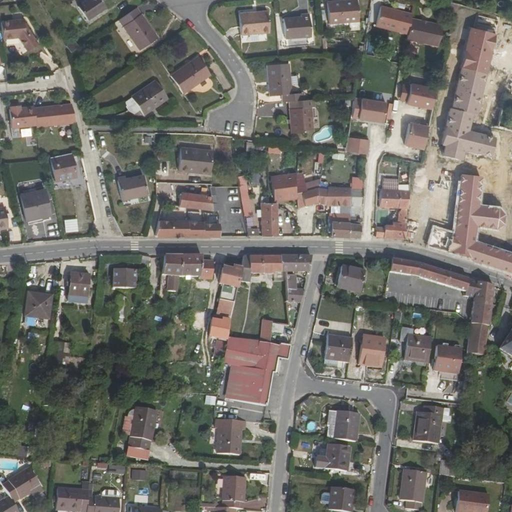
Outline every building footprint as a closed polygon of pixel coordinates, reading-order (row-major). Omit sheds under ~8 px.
[(88,20),(105,8),(100,0),(86,0),(78,6),(88,20)] [(328,24),(358,21),(356,0),(349,0),(327,2),(328,24)] [(457,13),(459,5),(445,2),(444,1),(442,10),(457,13)] [(136,8),(117,21),(138,50),(157,37),(136,8)] [(401,13),(380,8),(375,27),(397,32),(401,13)] [(266,12),(252,13),(252,16),(239,17),(240,35),(268,33),(266,12)] [(310,37),(308,14),(300,14),(300,17),(283,18),(284,39),(310,37)] [(2,22),(5,39),(21,37),(32,45),(39,34),(25,22),(25,21),(17,22),(17,20),(2,22)] [(442,27),(430,25),(430,29),(420,27),(421,23),(410,20),(406,41),(415,43),(417,45),(421,46),(423,45),(438,48),(442,27)] [(39,34),(32,45),(34,47),(42,36),(39,34)] [(507,76),(510,77),(511,67),(511,60),(464,48),(462,59),(470,62),(469,66),(498,74),(507,76)] [(183,93),(210,75),(197,56),(170,75),(183,93)] [(280,95),(280,103),(288,102),(304,101),(304,93),(291,94),(288,64),(266,66),(269,96),(280,95)] [(504,91),(507,76),(498,74),(494,89),(504,91)] [(462,80),(439,75),(437,88),(432,110),(428,126),(428,127),(451,132),(462,80)] [(167,98),(155,80),(131,96),(144,115),(167,98)] [(432,110),(437,88),(412,82),(407,104),(432,110)] [(304,101),(288,102),(291,134),(312,132),(310,100),(304,101)] [(380,124),(383,104),(358,100),(355,120),(380,124)] [(471,138),(490,142),(511,147),(511,129),(497,127),(499,120),(501,109),(480,104),(471,138)] [(37,127),(36,109),(36,106),(21,107),(21,105),(12,105),(12,108),(10,108),(11,128),(37,127)] [(76,125),(73,106),(36,109),(37,127),(37,128),(76,125)] [(423,150),(428,127),(428,126),(420,124),(419,127),(416,127),(415,125),(409,124),(404,145),(423,150)] [(362,155),(365,140),(345,138),(343,152),(362,155)] [(268,143),(267,152),(298,155),(298,153),(298,147),(268,143)] [(178,171),(191,172),(192,169),(198,170),(197,173),(211,174),(213,151),(180,147),(178,171)] [(324,150),(311,148),(310,153),(317,154),(315,173),(320,174),(324,150)] [(76,179),(71,153),(50,158),(55,183),(76,179)] [(315,203),(327,204),(327,188),(319,187),(319,182),(320,179),(303,183),(302,173),(296,174),(295,185),(297,199),(298,209),(315,203)] [(274,202),(297,199),(295,185),(296,174),(270,178),(272,189),(274,202)] [(479,176),(461,175),(457,211),(454,235),(452,253),(511,272),(511,253),(485,246),(473,243),(474,238),(484,239),(484,234),(486,228),(498,230),(505,224),(505,215),(500,208),(502,182),(479,176)] [(122,199),(144,195),(141,177),(124,181),(123,176),(117,177),(122,199)] [(340,206),(350,206),(350,188),(327,186),(327,188),(327,204),(327,206),(340,206)] [(398,220),(405,222),(408,187),(397,186),(397,190),(399,190),(398,208),(401,208),(398,220)] [(350,206),(361,206),(361,188),(350,188),(350,206)] [(25,221),(42,217),(50,215),(45,190),(19,196),(25,221)] [(379,207),(398,208),(399,190),(397,190),(380,190),(379,207)] [(179,207),(191,208),(212,211),(212,203),(211,196),(181,192),(179,207)] [(262,236),(278,236),(277,205),(277,203),(270,203),(260,203),(262,236)] [(454,235),(457,211),(447,210),(444,233),(454,235)] [(330,236),(348,237),(349,222),(344,222),(345,213),(341,213),(331,213),(330,236)] [(154,236),(155,237),(214,236),(218,236),(218,224),(202,224),(202,223),(187,223),(187,221),(158,221),(154,236)] [(360,237),(360,235),(360,224),(349,222),(348,237),(360,237)] [(384,237),(404,239),(405,223),(392,222),(391,225),(385,225),(385,227),(384,237)] [(377,237),(384,237),(385,227),(377,226),(377,237)] [(159,290),(175,292),(176,277),(179,256),(163,256),(162,260),(162,266),(159,290)] [(214,278),(214,262),(204,262),(204,263),(200,263),(200,256),(179,256),(176,277),(214,278)] [(280,272),(279,257),(242,257),(241,263),(240,268),(237,282),(248,283),(249,274),(273,274),(273,272),(280,272)] [(284,272),(306,272),(310,257),(279,257),(280,272),(284,272)] [(413,263),(390,259),(388,271),(410,276),(413,263)] [(137,271),(146,273),(147,261),(139,260),(137,271)] [(475,281),(424,265),(420,279),(466,292),(465,296),(473,297),(475,281)] [(230,320),(237,282),(240,268),(233,266),(232,269),(222,267),(219,283),(223,284),(216,317),(230,320)] [(363,272),(341,267),(337,287),(359,292),(363,272)] [(113,287),(132,287),(133,273),(114,272),(113,287)] [(88,275),(69,274),(67,296),(86,298),(88,275)] [(285,303),(299,303),(302,290),(295,290),(294,276),(284,276),(285,290),(285,301),(285,303)] [(475,281),(473,297),(470,323),(488,325),(488,323),(493,288),(493,286),(475,281)] [(276,301),(285,301),(285,290),(276,290),(276,301)] [(49,298),(27,295),(24,317),(46,319),(49,298)] [(122,322),(123,297),(117,297),(115,322),(122,322)] [(262,321),(259,342),(267,343),(269,332),(270,324),(270,322),(262,321)] [(488,325),(470,323),(467,353),(484,355),(488,325)] [(277,334),(279,334),(281,326),(270,324),(269,332),(277,334)] [(404,360),(427,364),(430,337),(412,335),(413,329),(401,328),(399,341),(406,342),(404,360)] [(511,328),(498,350),(511,358),(511,328)] [(276,344),(277,334),(269,332),(267,343),(276,344)] [(337,362),(349,363),(352,338),(327,335),(324,360),(324,365),(337,367),(337,362)] [(274,373),(276,358),(279,345),(277,344),(277,346),(259,343),(259,342),(226,338),(222,364),(235,367),(229,400),(265,406),(270,373),(274,373)] [(222,357),(225,342),(216,341),(213,355),(222,357)] [(69,344),(52,342),(50,364),(67,365),(69,344)] [(276,358),(285,360),(288,346),(279,345),(276,358)] [(383,348),(361,345),(358,365),(380,368),(383,348)] [(460,349),(437,346),(433,371),(457,375),(460,349)] [(204,404),(215,405),(215,396),(205,396),(204,404)] [(127,447),(148,451),(156,412),(135,408),(127,447)] [(438,444),(440,421),(441,416),(448,416),(449,410),(433,408),(432,414),(417,412),(413,441),(438,444)] [(333,439),(355,442),(358,415),(329,411),(327,428),(334,429),(333,439)] [(244,430),(244,421),(213,419),(213,428),(217,429),(216,454),(239,455),(240,430),(244,430)] [(327,428),(325,438),(333,439),(334,429),(327,428)] [(324,469),(346,471),(349,448),(327,445),(324,469)] [(439,475),(454,476),(455,462),(441,460),(440,468),(439,475)] [(108,473),(123,475),(124,466),(109,465),(108,473)] [(405,509),(420,511),(425,473),(415,471),(415,467),(409,466),(408,471),(404,470),(400,500),(406,501),(405,509)] [(28,468),(0,485),(7,496),(12,504),(29,493),(39,486),(28,468)] [(131,470),(131,480),(146,481),(146,470),(131,470)] [(236,509),(242,510),(244,479),(222,477),(220,508),(236,509)] [(88,491),(88,482),(81,482),(81,491),(56,489),(55,511),(81,511),(85,511),(87,497),(88,491)] [(39,486),(29,493),(32,497),(42,491),(39,486)] [(328,510),(341,511),(349,511),(352,491),(331,488),(328,510)] [(101,493),(100,498),(117,499),(118,493),(115,491),(104,490),(101,493)] [(88,491),(87,497),(85,511),(116,511),(118,499),(117,499),(100,498),(91,497),(92,491),(88,491)] [(455,511),(485,511),(488,495),(458,492),(455,511)] [(17,511),(12,504),(7,496),(0,500),(0,511),(17,511)]
